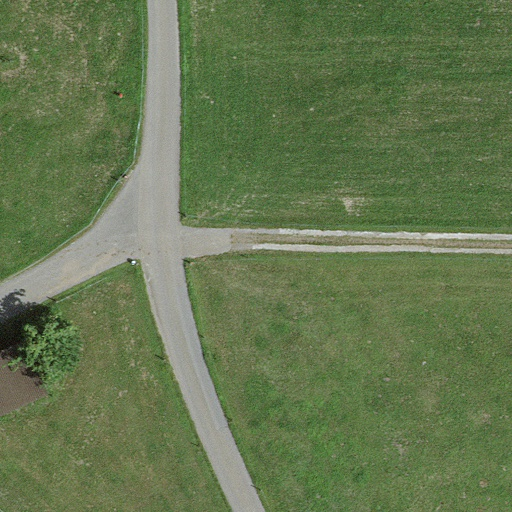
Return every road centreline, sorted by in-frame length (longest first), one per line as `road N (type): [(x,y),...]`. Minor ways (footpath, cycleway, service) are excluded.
road 1 (track): [(156,0),(157,223),(171,309),(250,511)]
road 2 (track): [(511,230),(157,223)]
road 3 (track): [(0,297),(157,223)]
